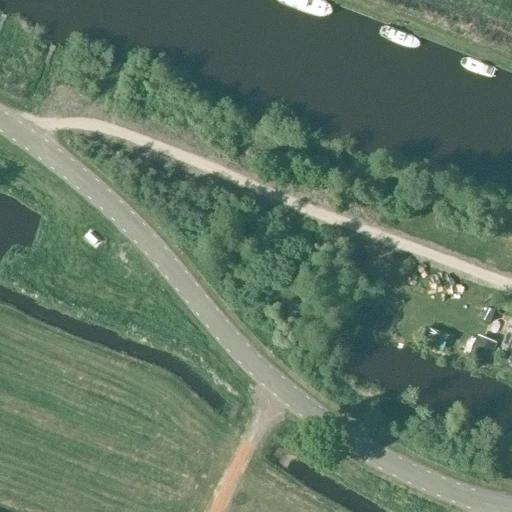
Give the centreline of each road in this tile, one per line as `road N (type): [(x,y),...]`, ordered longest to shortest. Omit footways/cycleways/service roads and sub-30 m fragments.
road 1 (tertiary): [(471,499),(383,462),(324,423),(249,360),(110,205),(0,117)]
road 2 (track): [(511,286),(137,139),(96,127),(12,123)]
